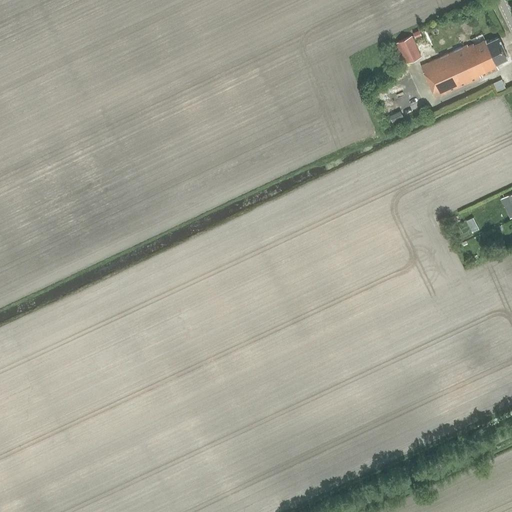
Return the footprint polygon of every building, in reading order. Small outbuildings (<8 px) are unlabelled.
[(395,44),(405,65),(421,58),(411,37),(395,44)] [(495,65),(507,60),(498,38),(486,43),(485,40),(474,46),(473,44),(467,46),(467,45),(421,65),(436,98),(498,70),(495,65)] [(497,89),(506,87),(503,78),(495,81),(497,89)] [(370,104),(378,107),(383,94),(376,91),(370,104)] [(400,111),(389,116),(392,123),(403,118),(400,111)] [(511,193),(501,199),(510,218),(511,217),(511,193)] [(466,220),(472,232),(479,228),(473,217),(466,220)]
